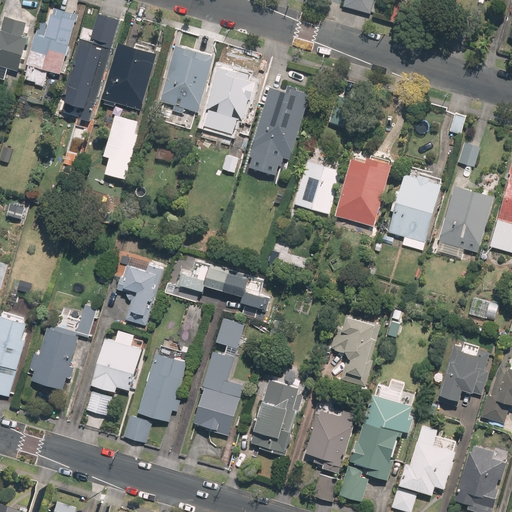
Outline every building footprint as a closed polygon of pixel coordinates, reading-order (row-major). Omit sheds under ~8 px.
[(346,0),(345,5),(370,13),(373,0),(346,0)] [(80,17),(56,11),(53,23),(40,19),(24,88),(37,91),(39,82),(48,84),(52,69),(66,73),(80,17)] [(29,21),(9,16),(7,27),(0,25),(0,74),(2,75),(5,64),(22,68),(30,34),(26,33),(29,21)] [(120,32),(88,24),(72,85),(97,91),(104,65),(111,67),(120,32)] [(165,51),(124,39),(107,97),(148,108),(165,51)] [(201,109),(217,57),(181,46),(166,98),(201,109)] [(259,75),(223,65),(209,124),(237,131),(241,114),(249,116),(259,75)] [(313,103),(272,92),(257,146),(298,158),(313,103)] [(355,100),(337,95),(331,121),(349,125),(355,100)] [(142,119),(118,112),(107,155),(116,157),(112,173),(134,178),(146,132),(139,130),(142,119)] [(467,115),(456,112),(451,131),(462,133),(467,115)] [(476,166),(481,147),(466,142),(460,161),(476,166)] [(240,157),(229,154),(225,169),(236,172),(240,157)] [(396,167),(357,156),(339,216),(378,227),(396,167)] [(343,168),(312,158),(297,204),(329,214),(343,168)] [(448,178),(410,167),(392,229),(407,233),(405,242),(427,249),(448,178)] [(511,169),(511,173),(511,184),(494,245),(511,250),(511,169)] [(499,196),(455,184),(440,241),(483,253),(499,196)] [(27,207),(12,203),(9,215),(24,219),(27,207)] [(163,269),(132,261),(122,292),(134,295),(128,317),(147,322),(163,269)] [(197,275),(185,273),(183,283),(212,290),(213,285),(249,293),(247,302),(270,307),(272,297),(251,292),(255,274),(200,261),(197,275)] [(33,282),(19,279),(17,287),(31,291),(33,282)] [(500,303),(490,301),(486,317),(496,320),(500,303)] [(385,322),(346,311),(336,347),(350,351),(343,375),(367,382),(385,322)] [(511,323),(511,313),(504,311),(500,324),(511,328),(511,323)] [(33,323),(3,315),(0,327),(0,387),(15,392),(33,323)] [(233,319),(224,317),(221,328),(231,330),(233,319)] [(404,324),(393,321),(390,334),(400,336),(404,324)] [(82,335),(53,327),(39,379),(68,387),(82,335)] [(146,347),(109,337),(97,383),(120,389),(122,384),(135,387),(146,347)] [(491,355),(460,347),(449,394),(464,398),(466,389),(482,393),(491,355)] [(191,360),(162,350),(143,411),(171,420),(191,360)] [(511,367),(511,372),(502,370),(495,395),(490,393),(484,416),(505,422),(510,403),(511,403),(511,367)] [(274,374),(254,443),(286,452),(306,383),(274,374)] [(246,389),(210,379),(198,422),(234,432),(246,389)] [(113,395),(95,390),(91,408),(109,412),(113,395)] [(398,408),(372,401),(348,494),(366,499),(372,474),(391,479),(407,417),(396,415),(398,408)] [(356,417),(322,408),(311,451),(346,460),(356,417)] [(153,422),(133,416),(128,433),(148,439),(153,422)] [(444,428),(424,423),(406,484),(437,493),(440,483),(448,486),(462,439),(442,433),(444,428)] [(500,451),(477,444),(460,499),(495,510),(510,461),(499,457),(500,451)] [(341,477),(322,473),(318,492),(337,496),(341,477)] [(420,493),(401,488),(398,499),(407,501),(406,507),(415,510),(420,493)] [(75,511),(77,508),(59,502),(54,511),(75,511)]
